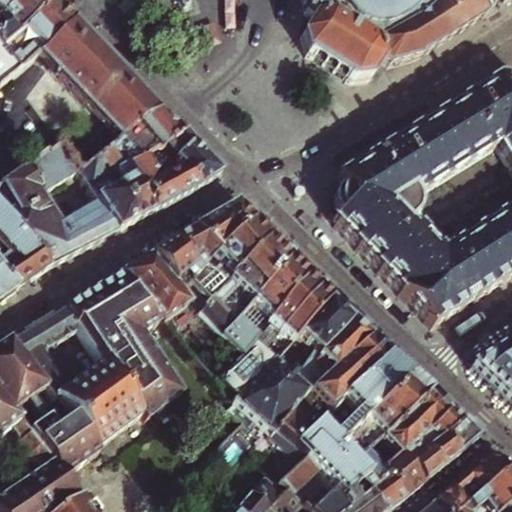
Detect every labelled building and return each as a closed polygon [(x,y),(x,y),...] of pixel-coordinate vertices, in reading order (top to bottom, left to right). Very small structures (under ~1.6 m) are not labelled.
[(20,31),(51,2),(49,0),(14,0),(0,13),(0,46),(1,48),(2,48),(20,31)] [(0,0),(0,13),(14,0),(0,0)] [(0,0),(0,89),(22,71),(2,48),(1,48),(0,46),(0,0)] [(300,0),(303,14),(310,19),(300,37),(305,58),(316,64),(348,85),(369,82),(380,64),(387,69),(417,60),(483,19),(481,16),(483,14),(482,13),(495,5),(497,8),(510,0),(300,0)] [(38,57),(73,26),(62,14),(51,2),(20,31),(33,44),(20,56),(29,65),(38,57)] [(115,145),(156,114),(112,67),(73,26),(38,57),(104,128),(89,141),(104,157),(115,145)] [(511,87),(491,86),(334,180),(340,188),(337,191),(334,194),(332,197),(332,201),(332,206),(332,209),(334,213),(336,216),(328,223),(411,309),(430,329),(464,309),(511,278),(511,87)] [(157,156),(180,140),(168,127),(156,114),(115,145),(104,157),(119,165),(122,163),(127,171),(154,153),(157,156)] [(172,164),(189,149),(184,144),(180,140),(157,156),(154,153),(127,171),(125,173),(150,215),(174,202),(195,190),(172,164)] [(75,175),(56,149),(43,160),(41,157),(0,187),(0,200),(4,205),(0,207),(0,210),(4,215),(0,217),(0,219),(48,271),(85,251),(110,237),(116,233),(96,205),(59,223),(38,196),(71,175),(83,191),(85,190),(89,195),(107,184),(94,163),(75,175)] [(195,190),(216,178),(203,164),(189,149),(172,164),(195,190)] [(107,184),(132,225),(142,219),(150,215),(125,173),(127,171),(122,163),(119,165),(104,157),(94,163),(107,184)] [(96,205),(116,233),(124,229),(132,225),(107,184),(89,195),(96,205)] [(243,222),(234,212),(193,237),(213,263),(250,229),(243,222)] [(0,219),(0,249),(9,259),(30,283),(38,278),(48,271),(0,219)] [(231,284),(266,246),(261,241),(250,229),(213,263),(216,266),(206,274),(208,276),(210,278),(211,279),(213,279),(216,279),(217,277),(221,274),(231,284)] [(185,242),(175,248),(198,281),(206,274),(216,266),(213,263),(193,237),(185,242)] [(216,340),(286,266),(280,259),(266,246),(231,284),(224,291),(207,310),(198,320),(216,340)] [(160,257),(153,262),(176,292),(187,284),(190,288),(198,281),(175,248),(160,257)] [(9,259),(0,266),(0,276),(15,292),(30,283),(9,259)] [(138,271),(123,280),(161,326),(178,346),(190,336),(204,353),(218,342),(216,340),(198,320),(181,298),(176,292),(153,262),(138,271)] [(264,327),(304,285),(298,278),(286,266),(216,340),(218,342),(235,360),(264,327)] [(0,276),(0,302),(2,302),(15,292),(0,276)] [(161,326),(123,280),(84,303),(65,314),(79,335),(103,371),(140,425),(143,430),(181,404),(142,338),(161,326)] [(196,297),(207,310),(224,291),(212,280),(196,297)] [(275,338),(316,296),(311,291),(304,285),(264,327),(275,338)] [(196,297),(190,288),(181,298),(198,320),(207,310),(196,297)] [(295,342),(327,307),(324,304),(316,296),(275,338),(287,350),(295,342)] [(310,358),(315,363),(348,329),(339,320),(327,307),(295,342),(310,358)] [(26,337),(11,347),(43,396),(50,405),(54,403),(69,420),(95,453),(140,425),(103,371),(66,395),(49,371),(51,369),(43,358),(79,335),(65,314),(51,322),(50,321),(40,327),(26,336),(26,337)] [(315,363),(310,368),(310,378),(309,378),(320,389),(365,346),(359,340),(348,329),(315,363)] [(511,343),(497,353),(469,371),(495,396),(511,411),(511,343)] [(336,411),(384,364),(378,359),(365,346),(320,389),(273,435),(292,456),(339,414),(336,411)] [(0,407),(9,419),(43,396),(11,347),(0,353),(0,407)] [(285,382),(270,367),(229,407),(222,413),(235,429),(241,435),(249,426),(287,464),(281,472),(285,478),(300,466),(292,456),(273,435),(320,389),(309,378),(310,378),(310,368),(315,363),(310,358),(285,382)] [(334,450),(406,383),(394,373),(384,364),(336,411),(339,414),(292,456),(300,466),(285,478),(277,488),(286,496),(302,511),(332,511),(330,508),(359,486),(363,483),(349,466),(334,450)] [(349,466),(425,401),(419,395),(406,383),(334,450),(349,466)] [(394,461),(442,417),(436,411),(425,401),(349,466),(363,483),(370,491),(383,481),(378,476),(394,461)] [(0,440),(10,434),(18,443),(16,449),(27,464),(37,466),(43,474),(16,492),(23,502),(30,511),(39,511),(63,487),(26,440),(9,419),(0,407),(0,440)] [(422,458),(456,430),(453,426),(442,417),(394,461),(404,473),(422,458)] [(90,511),(82,500),(80,502),(65,480),(97,457),(95,453),(69,420),(50,434),(45,428),(26,440),(63,487),(39,511),(30,511),(23,502),(9,511),(90,511)] [(454,460),(473,444),(470,441),(456,430),(422,458),(436,475),(454,460)] [(404,473),(419,489),(428,481),(436,475),(422,458),(404,473)] [(383,481),(401,503),(412,494),(419,489),(404,473),(394,461),(378,476),(383,481)] [(490,462),(486,462),(468,476),(434,504),(439,511),(465,511),(508,475),(494,462),(490,462)] [(509,511),(511,510),(511,479),(508,475),(465,511),(509,511)] [(359,486),(378,511),(390,511),(393,510),(401,503),(383,481),(370,491),(363,483),(359,486)] [(269,511),(281,501),(266,485),(250,501),(262,511),(269,511)] [(378,511),(359,486),(330,508),(332,511),(378,511)] [(16,492),(0,502),(0,511),(9,511),(23,502),(16,492)] [(302,511),(286,496),(281,501),(269,511),(302,511)] [(262,511),(250,501),(237,511),(262,511)]
